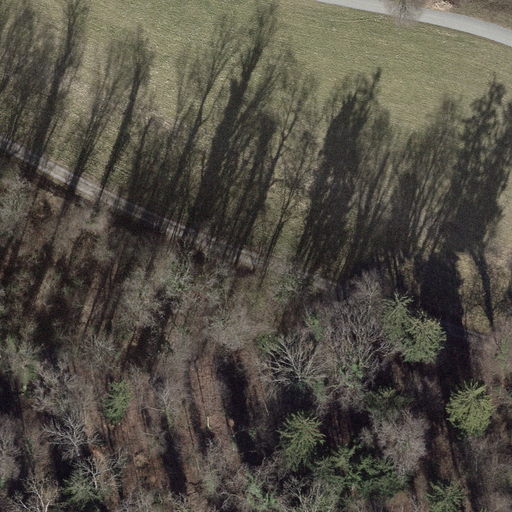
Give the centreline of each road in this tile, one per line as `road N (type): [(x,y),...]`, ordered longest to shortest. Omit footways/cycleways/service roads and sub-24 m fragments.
road 1 (track): [(0,140),(206,239),(511,352)]
road 2 (track): [(511,39),(349,0)]
